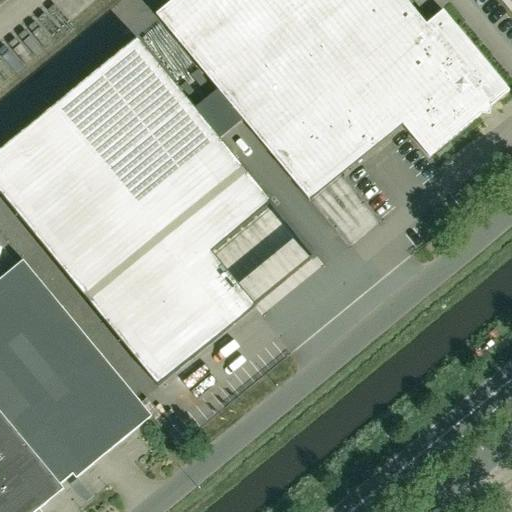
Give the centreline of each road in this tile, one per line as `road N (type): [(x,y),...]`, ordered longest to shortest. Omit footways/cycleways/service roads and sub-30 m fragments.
road 1 (unclassified): [(148,511),(511,211)]
road 2 (tertiary): [(350,511),(511,378)]
road 3 (unknown): [(375,251),(411,201),(511,124)]
road 4 (unknown): [(375,251),(255,109)]
